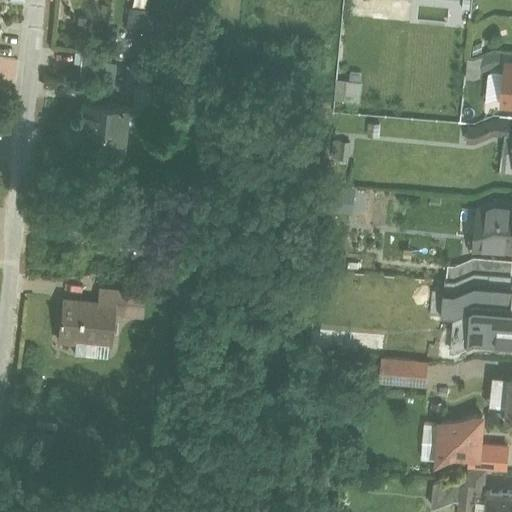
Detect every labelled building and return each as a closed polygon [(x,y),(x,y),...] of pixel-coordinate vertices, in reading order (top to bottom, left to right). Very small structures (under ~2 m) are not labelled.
[(105,43),(81,41),(79,68),(103,70),(105,43)] [(181,62),(152,59),(151,72),(180,74),(181,62)] [(511,62),(507,62),(503,102),(511,102),(511,62)] [(361,90),(360,70),(345,71),(346,91),(361,90)] [(161,75),(135,73),(133,97),(132,97),(132,98),(159,101),(161,75)] [(128,96),(83,92),(82,105),(84,105),(81,139),(123,143),(123,142),(120,141),(123,107),(119,107),(119,102),(125,97),(128,98),(128,96)] [(511,119),(471,114),(470,128),(509,133),(511,119)] [(183,176),(145,173),(142,196),(141,196),(141,197),(142,197),(170,200),(171,186),(182,187),(183,176)] [(354,199),(354,174),(327,173),(326,199),(354,199)] [(112,200),(72,196),(72,193),(70,193),(67,225),(69,225),(69,223),(84,224),(84,230),(85,232),(86,234),(88,235),(89,236),(92,236),(95,236),(98,234),(99,232),(109,233),(109,235),(111,235),(114,198),(113,197),(112,200)] [(511,201),(482,198),(477,244),(511,247),(511,201)] [(511,258),(451,253),(450,267),(492,271),(511,272),(511,258)] [(450,267),(449,267),(448,279),(491,283),(492,271),(450,267)] [(128,282),(99,279),(97,293),(115,295),(115,296),(126,297),(128,282)] [(511,284),(491,283),(448,279),(445,304),(473,306),(470,340),(511,343),(511,284)] [(97,293),(63,290),(63,288),(62,288),(60,307),(59,307),(57,330),(75,331),(74,343),(96,346),(97,333),(111,335),(115,296),(115,295),(97,293)] [(209,335),(196,334),(196,343),(208,344),(209,335)] [(431,349),(385,345),(383,370),(429,374),(431,349)] [(484,414),(444,410),(441,450),(472,453),(481,453),(482,442),(484,414)] [(55,424),(31,423),(30,437),(54,439),(55,424)] [(509,445),(482,442),(481,453),(472,453),(471,465),(486,466),(507,468),(509,445)] [(486,466),(471,465),(470,475),(437,471),(435,495),(463,498),(462,510),(479,511),(511,511),(511,489),(503,489),(503,490),(490,489),(484,489),(486,466)]
